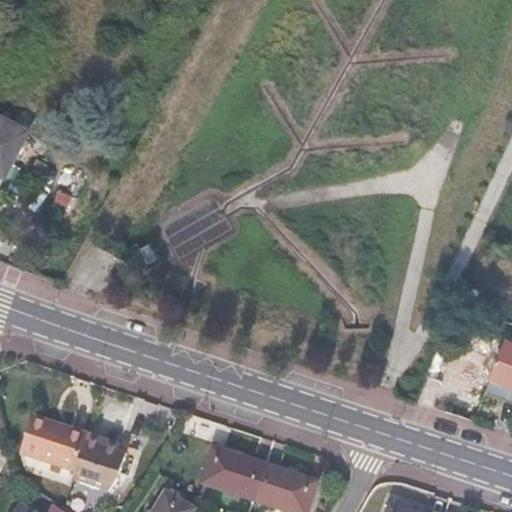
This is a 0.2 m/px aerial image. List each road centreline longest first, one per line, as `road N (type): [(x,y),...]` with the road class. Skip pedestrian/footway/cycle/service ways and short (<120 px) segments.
road 1 (primary): [(380,433),(0,306)]
road 2 (primary): [(511,476),(380,433)]
